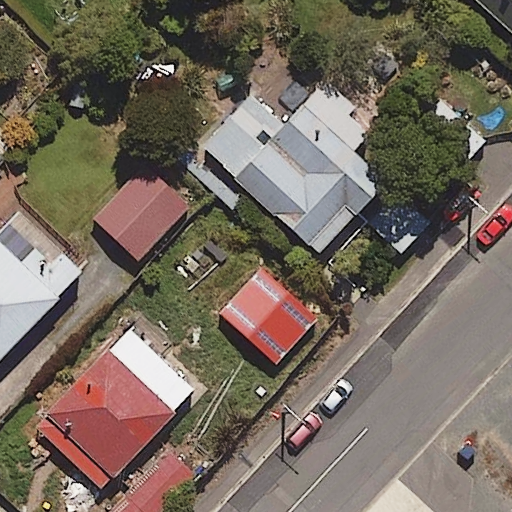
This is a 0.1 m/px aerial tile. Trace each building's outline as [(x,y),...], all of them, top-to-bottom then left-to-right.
[(511,0),(475,0),(511,31),(511,0)] [(323,70),(276,119),(248,92),(200,142),(321,260),(388,191),(355,159),(374,140),(347,113),(357,103),(323,70)] [(192,210),(147,166),(95,219),(139,264),(192,210)] [(0,364),(87,275),(22,212),(0,234),(0,364)] [(197,394),(129,332),(38,433),(105,494),(197,394)] [(166,511),(201,476),(175,451),(114,511),(166,511)]
